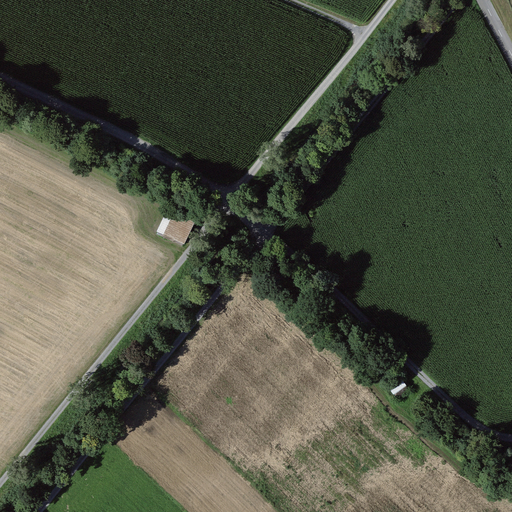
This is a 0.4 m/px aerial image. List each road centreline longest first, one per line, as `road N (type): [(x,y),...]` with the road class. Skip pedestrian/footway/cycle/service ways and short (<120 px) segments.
road 1 (track): [(40,511),(455,0)]
road 2 (track): [(511,441),(485,430),(231,198),(0,78)]
road 3 (track): [(0,485),(393,0)]
